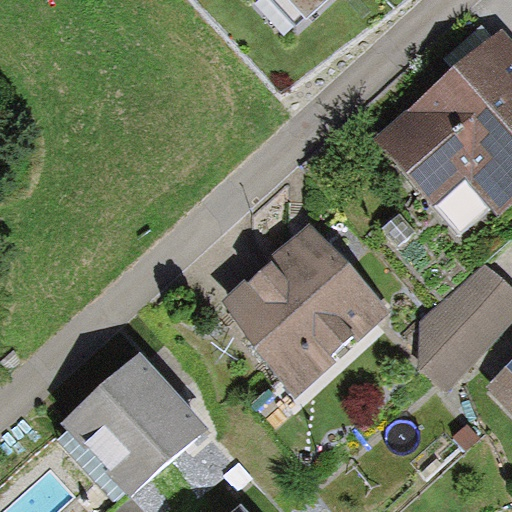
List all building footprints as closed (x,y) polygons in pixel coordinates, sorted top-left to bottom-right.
[(289,0),(306,19),(326,0),(289,0)] [(511,38),(505,31),(371,144),(455,239),(492,207),(500,216),(511,206),(511,38)] [(296,399),(390,317),(311,228),(218,310),(296,399)] [(451,391),(511,325),(511,292),(481,264),(403,347),(451,391)] [(511,363),(486,388),(511,415),(511,363)] [(109,505),(188,439),(133,372),(53,438),(109,505)]
